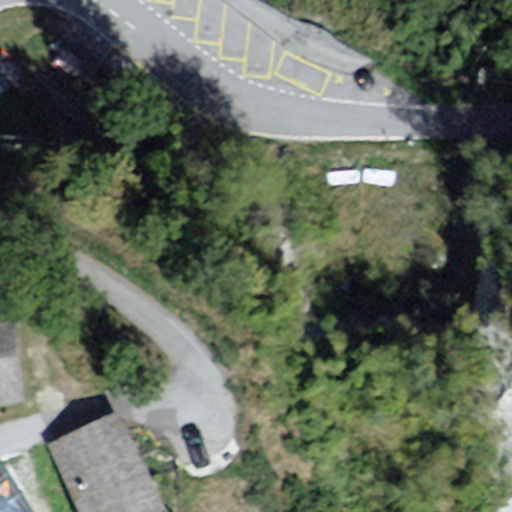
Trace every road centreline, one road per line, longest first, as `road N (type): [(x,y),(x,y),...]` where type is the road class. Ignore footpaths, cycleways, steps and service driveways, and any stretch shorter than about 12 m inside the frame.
road 1 (residential): [(0,233),(116,291),(179,342),(188,364),(182,400),(161,411),(0,433)]
road 2 (track): [(511,117),(377,121),(232,102),(182,73),(95,0)]
